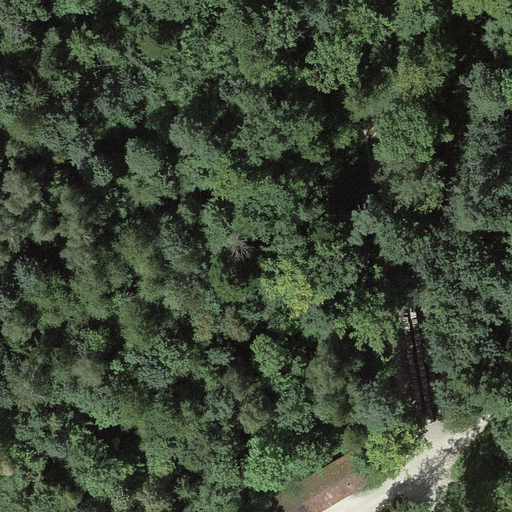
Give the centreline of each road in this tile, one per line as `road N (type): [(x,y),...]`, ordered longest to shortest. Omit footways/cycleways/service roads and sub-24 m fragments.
road 1 (track): [(426,472),(401,393),(353,0)]
road 2 (track): [(426,472),(511,383)]
